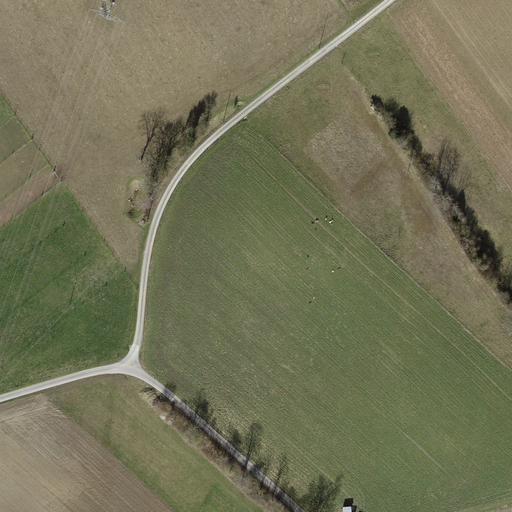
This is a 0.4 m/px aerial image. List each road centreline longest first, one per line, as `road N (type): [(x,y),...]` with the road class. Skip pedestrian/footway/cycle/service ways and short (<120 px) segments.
road 1 (track): [(129,363),(152,226),(179,172),(390,0)]
road 2 (track): [(129,363),(301,511)]
road 3 (track): [(0,398),(129,363)]
